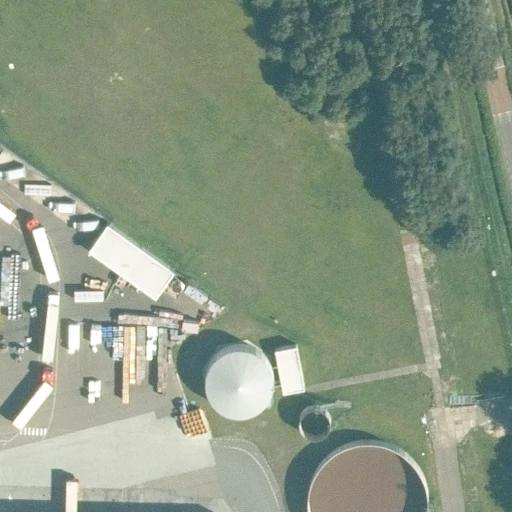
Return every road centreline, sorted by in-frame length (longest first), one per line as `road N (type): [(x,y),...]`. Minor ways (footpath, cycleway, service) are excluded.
road 1 (unknown): [(30,436),(198,453),(230,468),(256,511)]
road 2 (tertiary): [(511,127),(483,0)]
